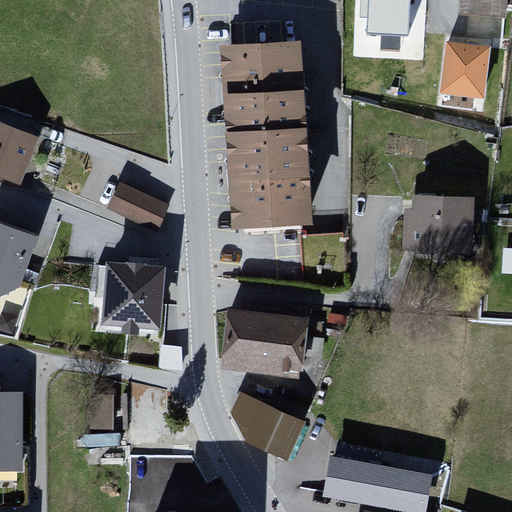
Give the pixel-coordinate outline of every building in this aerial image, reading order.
[(289,39),(219,46),(226,118),(297,110),(289,39)] [(490,43),(446,39),(442,83),(486,87),(490,43)] [(297,110),(226,118),(237,213),(308,205),(297,110)] [(0,169),(24,178),(39,138),(27,133),(0,123),(0,169)] [(117,183),(107,204),(154,226),(164,204),(117,183)] [(461,203),(403,202),(403,253),(461,254),(461,203)] [(33,230),(0,220),(0,291),(13,296),(33,230)] [(106,317),(158,320),(161,267),(109,264),(106,317)] [(296,325),(228,319),(223,370),(291,376),(296,325)] [(325,337),(306,335),(304,356),(323,358),(325,337)] [(180,345),(161,343),(159,363),(178,365),(180,345)] [(0,459),(20,459),(18,388),(0,388),(0,459)] [(124,389),(84,389),(84,426),(124,426),(124,389)] [(294,413),(248,392),(238,412),(252,441),(276,451),(294,413)] [(200,444),(142,438),(137,483),(195,489),(200,444)] [(349,458),(312,453),(305,503),(343,508),(349,458)]
